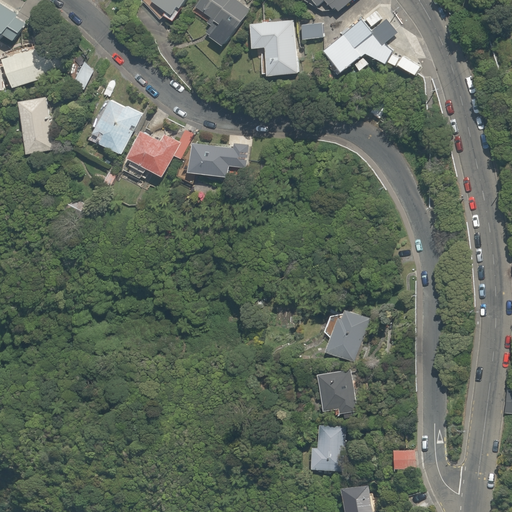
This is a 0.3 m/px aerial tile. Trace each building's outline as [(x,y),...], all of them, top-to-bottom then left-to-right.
[(0,0),(0,34),(1,36),(2,34),(14,42),(41,3),(36,0),(27,0),(26,2),(24,0),(0,0)] [(148,0),(148,1),(164,11),(162,14),(173,21),(181,9),(178,8),(183,0),(148,0)] [(230,36),(249,11),(235,0),(198,0),(194,7),(230,36)] [(324,0),(337,13),(351,0),(313,0),(319,6),(324,0)] [(385,63),(395,47),(386,43),(399,32),(388,20),(392,17),(377,0),(366,0),(344,20),(340,34),(322,50),(342,73),(351,65),(359,73),(370,63),(363,56),(365,54),(385,63)] [(249,24),(250,47),(265,46),(266,63),(302,61),(301,39),(300,26),(300,22),(249,24)] [(324,25),(300,26),(301,39),(324,38),(324,25)] [(51,77),(41,47),(22,53),(20,47),(0,53),(0,59),(9,90),(51,77)] [(84,90),(97,70),(82,62),(70,81),(84,90)] [(99,121),(89,140),(121,157),(143,113),(128,105),(127,107),(105,96),(94,118),(99,121)] [(56,125),(54,108),(44,99),(19,102),(25,154),(53,151),(51,125),(56,125)] [(125,159),(130,161),(124,172),(141,180),(146,169),(161,177),(172,156),(181,161),(195,133),(183,128),(176,140),(164,134),(161,140),(139,129),(125,159)] [(249,146),(232,144),(194,138),(189,172),(228,177),(230,165),(246,167),(249,146)] [(87,215),(67,202),(48,232),(67,244),(87,215)] [(372,315),(347,305),(343,314),(340,313),(326,348),(354,360),(362,339),(367,329),(372,315)] [(342,411),(358,410),(355,366),(322,368),(324,404),(342,403),(342,411)] [(345,466),(348,447),(343,446),(346,430),(321,425),(313,467),(339,471),(340,466),(345,466)] [(418,448),(395,448),(395,469),(417,469),(418,448)] [(374,511),(371,484),(345,487),(348,511),(374,511)] [(420,511),(435,506),(429,491),(409,499),(414,511),(420,511)]
